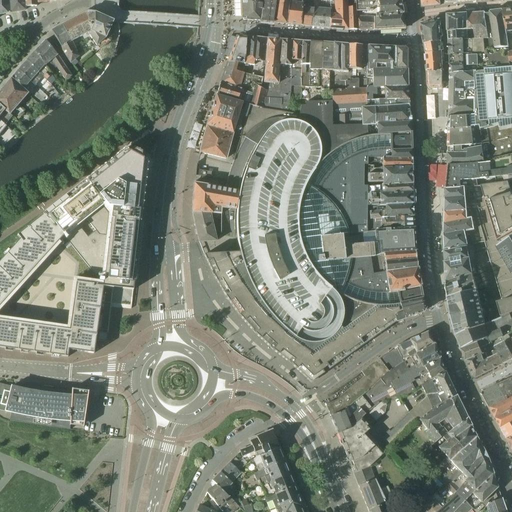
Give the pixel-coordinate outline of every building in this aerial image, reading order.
[(10,13),(9,0),(0,0),(0,15),(10,13)] [(24,0),(9,0),(10,13),(25,10),(25,7),(24,0)] [(252,0),(241,0),(243,20),(253,21),(252,0)] [(252,0),(253,21),(260,22),(262,0),(252,0)] [(277,0),(262,0),(260,22),(275,23),(277,0)] [(287,24),(289,0),(277,0),(275,23),(287,24)] [(289,0),(287,24),(302,26),(302,0),(289,0)] [(302,0),(302,26),(310,27),(311,20),(313,10),(313,1),(313,0),(302,0)] [(313,0),(313,1),(313,10),(311,20),(310,27),(329,29),(329,11),(329,6),(321,6),(321,0),(313,0)] [(329,29),(348,30),(348,19),(347,8),(347,1),(340,1),(335,1),(333,1),(328,0),(321,0),(321,6),(329,6),(329,11),(329,29)] [(380,0),(328,0),(333,1),(335,1),(340,1),(347,1),(347,8),(348,19),(348,30),(356,30),(356,18),(356,8),(356,4),(356,2),(380,0)] [(374,31),(380,30),(405,29),(402,15),(399,0),(380,0),(356,2),(356,4),(356,8),(356,18),(374,19),(374,31)] [(488,68),(505,67),(511,67),(509,53),(508,47),(504,11),(491,12),(486,13),(491,48),(486,49),(487,54),(483,54),(483,66),(484,69),(488,69),(488,68)] [(106,38),(106,37),(101,34),(91,30),(88,12),(63,25),(71,42),(89,33),(97,45),(101,41),(105,46),(111,41),(106,38)] [(106,37),(113,21),(95,13),(88,12),(91,30),(101,34),(106,37)] [(487,54),(486,49),(491,48),(486,13),(468,14),(470,40),(473,40),(474,55),(483,54),(487,54)] [(457,31),(457,40),(470,40),(468,14),(459,15),(459,31),(457,31)] [(448,16),(449,32),(449,41),(457,40),(457,31),(459,31),(459,15),(448,16)] [(356,18),(356,30),(374,31),(374,19),(356,18)] [(426,47),(442,45),(442,42),(441,21),(422,25),(425,44),(426,47)] [(61,47),(71,42),(63,25),(51,31),(58,42),(61,47)] [(236,64),(244,65),(247,38),(239,37),(236,39),(227,63),(235,64),(236,64),(236,65),(236,64)] [(250,65),(253,66),(256,38),(247,38),(244,65),(250,65)] [(263,78),(266,39),(256,38),(253,66),(254,66),(253,71),(252,76),(255,77),(255,76),(262,78),(263,78)] [(288,113),(290,98),(290,97),(290,92),(291,87),(291,80),(281,79),(282,67),(279,67),(282,41),(266,39),(263,78),(262,78),(260,88),(267,91),(262,109),(287,112),(288,113)] [(51,74),(51,73),(53,72),(52,71),(55,68),(51,62),(52,61),(58,56),(45,40),(35,52),(51,74)] [(474,55),(473,48),(473,40),(470,40),(457,40),(449,41),(450,55),(474,55)] [(291,60),(291,41),(282,41),(279,67),(282,67),(281,79),(291,80),(291,60)] [(291,60),(291,80),(291,87),(290,92),(290,97),(290,98),(295,98),(299,99),(300,96),(300,92),(300,87),(301,88),(302,42),(292,41),(291,41),(291,60)] [(78,63),(75,59),(78,56),(71,42),(61,47),(67,57),(74,67),(76,65),(78,63)] [(309,88),(310,43),(302,42),(301,88),(300,87),(300,92),(300,96),(299,99),(300,99),(309,100),(309,88)] [(321,59),(322,43),(310,43),(309,88),(315,88),(315,90),(319,90),(319,59),(321,59)] [(334,82),(333,44),(322,43),(321,59),(319,59),(319,90),(321,90),(329,91),(329,82),(334,82)] [(347,75),(347,45),(333,44),(334,82),(336,82),(337,83),(338,83),(339,82),(349,82),(349,75),(347,75)] [(360,46),(349,45),(347,45),(347,75),(349,75),(349,82),(339,82),(338,83),(337,83),(336,82),(334,82),(329,82),(329,91),(330,91),(332,91),(365,90),(367,88),(367,78),(367,71),(362,71),(362,66),(359,66),(360,58),(360,46)] [(442,52),(442,46),(442,45),(426,47),(427,53),(428,56),(443,55),(442,52)] [(395,70),(395,48),(366,46),(367,71),(367,78),(381,78),(381,79),(407,78),(407,70),(395,70)] [(405,48),(398,48),(395,48),(395,70),(407,70),(407,53),(407,50),(405,48)] [(26,61),(38,72),(47,80),(52,74),(51,73),(51,74),(35,52),(26,61)] [(484,69),(483,66),(483,54),(474,55),(450,55),(450,74),(473,73),(473,72),(484,72),(484,69)] [(429,72),(429,76),(444,75),(444,73),(444,71),(444,70),(443,70),(443,55),(428,56),(428,62),(429,72)] [(72,76),(67,69),(58,56),(52,61),(61,73),(66,80),(72,76)] [(30,81),(38,72),(26,61),(18,70),(30,81)] [(236,64),(235,64),(227,63),(220,83),(252,94),(254,84),(260,88),(262,78),(255,76),(255,77),(252,76),(243,74),(235,71),(236,67),(236,65),(236,64)] [(511,66),(511,67),(505,67),(488,68),(488,69),(484,69),(484,72),(473,72),(473,73),(450,74),(450,84),(450,99),(450,100),(450,108),(450,118),(469,116),(470,128),(480,127),(481,130),(499,125),(500,130),(511,127),(511,66)] [(23,89),(30,81),(18,70),(11,79),(23,89)] [(444,88),(444,84),(444,75),(429,76),(429,87),(433,90),(443,89),(444,88)] [(385,88),(407,87),(407,78),(381,79),(381,78),(367,78),(367,88),(376,87),(376,88),(385,88)] [(15,102),(18,105),(28,93),(23,89),(11,79),(2,89),(5,92),(16,101),(15,102)] [(267,91),(260,88),(254,84),(252,94),(220,83),(216,96),(241,104),(242,104),(255,107),(262,109),(267,91)] [(51,84),(46,88),(50,95),(56,90),(51,84)] [(376,95),(376,88),(376,87),(367,88),(365,90),(366,96),(372,96),(372,95),(376,95)] [(407,87),(385,88),(385,100),(385,101),(408,100),(407,87)] [(0,105),(10,114),(18,105),(15,102),(16,101),(5,92),(2,89),(0,91),(0,105)] [(372,96),(366,96),(365,90),(332,91),(332,105),(331,105),(332,126),(362,126),(362,125),(409,123),(408,100),(385,101),(385,100),(372,101),(372,96)] [(239,114),(242,104),(241,104),(216,96),(212,107),(239,115),(239,114)] [(331,102),(309,103),(305,103),(305,106),(300,106),(299,115),(288,113),(287,112),(287,113),(262,109),(255,107),(242,104),(239,114),(239,115),(212,107),(206,127),(232,134),(240,136),(233,161),(248,164),(243,177),(239,191),(237,204),(237,210),(236,217),(237,230),(273,228),(296,227),(298,227),(298,223),(298,218),(298,216),(298,213),(299,208),(299,205),(300,203),(301,198),(302,194),(302,193),(304,188),(307,183),(309,179),(311,175),(312,173),(314,171),(317,167),(320,164),(321,163),(324,160),(328,156),(334,151),(337,150),(341,147),(347,145),(349,143),(357,140),(365,138),(368,138),(373,137),(379,136),(382,136),(390,136),(390,137),(391,137),(391,138),(406,137),(409,135),(410,135),(410,133),(409,123),(362,125),(362,126),(332,126),(331,105),(331,102)] [(0,120),(4,124),(5,124),(5,125),(13,116),(10,114),(0,105),(0,120)] [(463,129),(470,128),(469,116),(450,118),(449,130),(463,129)] [(496,142),(511,138),(511,127),(500,130),(499,125),(481,130),(480,127),(470,128),(463,129),(449,130),(449,147),(449,148),(477,145),(496,143),(496,142)] [(226,159),(232,134),(206,127),(199,153),(226,159)] [(343,247),(347,246),(373,243),(374,257),(370,257),(373,274),(384,273),(382,263),(385,262),(384,254),(379,254),(379,242),(375,242),(375,232),(367,232),(347,235),(347,234),(342,222),(336,211),(335,210),(327,201),(316,192),(321,182),(328,173),(336,165),(346,159),(347,158),(356,153),(367,150),(378,148),(391,148),(391,146),(406,146),(407,146),(409,148),(411,148),(411,146),(410,137),(410,135),(409,135),(406,137),(391,138),(391,137),(390,137),(390,136),(382,136),(379,136),(373,137),(368,138),(365,138),(357,140),(349,143),(347,145),(341,147),(337,150),(334,151),(328,156),(324,160),(321,163),(320,164),(317,167),(314,171),(312,173),(311,175),(309,179),(307,183),(304,188),(302,193),(302,194),(301,198),(300,203),(299,205),(299,208),(298,213),(298,218),(298,223),(298,227),(296,227),(273,228),(274,236),(275,241),(276,246),(278,251),(279,256),(281,261),(283,266),(285,271),(288,275),(308,264),(307,264),(309,263),(312,268),(316,273),(320,278),(325,283),(330,288),(336,292),(342,295),(348,298),(354,301),(361,303),(367,304),(374,305),(381,306),(387,305),(394,305),(400,304),(400,303),(401,302),(401,303),(420,299),(420,298),(422,298),(422,297),(420,289),(420,288),(418,289),(418,288),(417,288),(404,290),(405,291),(403,291),(404,291),(399,292),(399,293),(398,293),(389,294),(388,294),(388,293),(375,294),(369,292),(364,291),(353,288),(344,282),(349,265),(349,259),(346,259),(345,260),(318,262),(318,257),(322,256),(322,253),(322,249),(320,237),(342,235),(343,247)] [(477,145),(449,148),(449,166),(474,164),(484,162),(484,163),(494,160),(494,159),(511,154),(511,138),(496,142),(496,143),(477,145)] [(411,151),(411,148),(409,148),(407,146),(406,146),(391,146),(391,148),(378,148),(367,150),(356,153),(347,158),(368,158),(390,159),(391,159),(411,159),(411,158),(411,151)] [(97,278),(133,282),(146,162),(141,159),(141,154),(140,153),(141,151),(137,149),(136,151),(134,150),(130,153),(124,150),(45,213),(97,278)] [(511,154),(494,159),(494,160),(484,163),(484,162),(474,164),(449,166),(447,182),(461,181),(473,180),(480,180),(511,175),(511,154)] [(368,166),(368,158),(347,158),(346,159),(336,165),(328,173),(321,182),(316,192),(327,201),(335,210),(367,208),(367,206),(367,195),(367,187),(367,186),(364,186),(364,170),(364,165),(368,166)] [(371,166),(371,168),(371,169),(411,168),(411,159),(391,159),(390,159),(368,158),(368,166),(371,166)] [(383,182),(383,185),(412,184),(411,168),(371,169),(371,168),(367,168),(367,174),(368,183),(383,182)] [(485,242),(502,302),(498,303),(502,317),(502,318),(510,315),(511,313),(511,181),(481,186),(484,194),(475,196),(467,199),(467,198),(466,198),(466,188),(462,188),(461,186),(461,181),(447,182),(447,186),(446,189),(447,189),(446,191),(445,236),(445,250),(468,246),(474,244),(485,242)] [(239,191),(195,184),(194,183),(192,213),(192,214),(193,214),(210,214),(210,215),(210,214),(211,214),(219,214),(221,214),(221,208),(222,209),(222,208),(237,210),(237,204),(239,191)] [(412,193),(412,184),(383,185),(381,185),(381,186),(367,187),(367,195),(412,193)] [(374,206),(374,207),(412,205),(412,204),(413,204),(412,193),(367,195),(367,206),(374,206)] [(375,232),(378,232),(376,219),(413,217),(412,205),(374,207),(371,207),(371,212),(369,212),(370,219),(367,219),(367,232),(375,232)] [(367,232),(367,219),(367,208),(335,210),(336,211),(342,222),(347,234),(347,235),(367,232)] [(0,260),(0,346),(66,356),(67,349),(92,353),(94,341),(107,342),(111,304),(130,306),(133,282),(97,278),(45,213),(17,235),(20,238),(0,260)] [(199,242),(216,241),(212,222),(211,218),(211,217),(210,215),(210,214),(193,214),(192,214),(199,242)] [(378,232),(413,229),(413,217),(376,219),(378,232)] [(240,287),(248,299),(288,275),(285,271),(283,266),(281,261),(279,256),(278,251),(276,246),(275,241),(274,236),(273,228),(237,230),(237,237),(238,245),(240,252),(222,254),(229,269),(240,287)] [(384,254),(415,252),(413,229),(378,232),(375,232),(375,242),(379,242),(379,254),(384,254)] [(322,249),(343,247),(342,235),(320,237),(322,249)] [(318,262),(345,260),(346,259),(349,259),(370,257),(374,257),(373,243),(347,246),(343,247),(322,249),(322,253),(322,256),(318,257),(318,262)] [(474,244),(468,246),(445,250),(446,263),(477,258),(474,244)] [(385,263),(416,260),(415,252),(384,254),(385,262),(385,263)] [(253,305),(248,299),(240,287),(229,269),(222,254),(204,255),(214,277),(226,297),(240,316),(256,334),(273,350),(292,365),(309,382),(312,382),(383,331),(373,317),(314,359),(304,352),(284,337),(268,322),(253,305)] [(385,272),(384,273),(373,274),(370,257),(349,259),(349,265),(344,282),(353,288),(364,291),(369,292),(375,294),(388,293),(388,294),(389,294),(385,272)] [(447,282),(447,283),(474,275),(480,274),(477,258),(446,263),(447,282)] [(385,272),(416,268),(417,268),(416,260),(385,263),(385,262),(382,263),(384,273),(385,272)] [(308,264),(288,275),(248,299),(253,305),(268,322),(284,337),(304,352),(314,359),(373,317),(383,331),(396,322),(405,319),(401,303),(401,302),(400,303),(400,304),(394,305),(387,305),(381,306),(374,305),(367,304),(361,303),(354,301),(348,298),(342,295),(336,292),(330,288),(325,283),(320,278),(316,273),(312,268),(309,263),(307,264),(308,264)] [(418,289),(420,288),(420,287),(417,268),(416,268),(385,272),(389,294),(398,293),(399,293),(399,292),(404,291),(403,291),(405,291),(404,290),(417,288),(418,288),(418,289)] [(480,274),(474,275),(447,283),(448,298),(449,298),(478,290),(485,288),(481,274),(480,274)] [(479,291),(478,290),(449,298),(450,306),(447,307),(452,327),(455,327),(457,336),(486,325),(486,324),(478,291),(479,291)] [(401,303),(405,319),(422,313),(424,311),(424,310),(423,305),(422,298),(420,298),(420,299),(401,303)] [(511,318),(510,315),(502,318),(502,317),(486,324),(486,325),(457,336),(462,349),(488,338),(490,343),(494,342),(503,337),(509,334),(509,335),(511,333),(511,318)] [(405,360),(434,344),(427,332),(398,345),(405,360)] [(511,339),(511,340),(509,335),(509,334),(503,337),(511,353),(511,339)] [(504,364),(511,359),(511,353),(503,337),(494,342),(495,344),(497,348),(496,348),(504,364)] [(490,344),(490,343),(488,338),(462,349),(467,361),(481,356),(487,353),(491,351),(489,347),(490,347),(489,345),(490,344)] [(497,348),(495,344),(494,342),(490,343),(490,344),(489,345),(490,347),(489,347),(491,351),(493,351),(495,357),(489,359),(469,368),(473,377),(477,378),(504,364),(496,348),(497,348)] [(417,371),(439,358),(434,344),(405,360),(402,361),(403,362),(389,372),(380,380),(386,388),(397,379),(416,368),(417,371)] [(402,361),(405,360),(398,345),(388,352),(378,359),(389,372),(403,362),(402,361)] [(469,368),(489,359),(487,353),(481,356),(467,361),(469,368)] [(415,389),(421,385),(422,385),(431,380),(445,373),(439,358),(417,371),(416,368),(397,379),(386,388),(380,380),(368,390),(379,403),(385,401),(406,396),(407,395),(415,390),(415,389)] [(380,380),(389,372),(378,359),(361,372),(365,377),(335,401),(326,404),(331,416),(342,412),(368,390),(380,380)] [(427,395),(450,384),(445,373),(431,380),(422,385),(421,385),(426,396),(427,396),(427,395)] [(506,399),(511,396),(511,378),(484,392),(483,395),(490,408),(507,399),(506,399)] [(0,409),(5,411),(11,413),(10,421),(66,429),(72,390),(25,383),(24,389),(12,386),(11,387),(0,384),(0,409)] [(426,396),(432,408),(433,409),(441,403),(455,395),(450,384),(427,395),(427,396),(426,396)] [(66,429),(70,430),(70,429),(70,426),(83,427),(88,391),(72,389),(72,390),(66,429)] [(352,428),(361,419),(364,416),(367,413),(368,412),(379,403),(368,390),(342,412),(331,416),(338,434),(352,428)] [(433,409),(432,408),(428,411),(421,417),(418,420),(425,428),(423,430),(434,443),(435,443),(442,437),(446,433),(447,434),(467,419),(455,395),(441,403),(433,409)] [(428,411),(432,408),(426,396),(425,397),(419,403),(416,405),(409,413),(415,423),(418,420),(421,417),(428,411)] [(511,396),(506,399),(507,399),(490,408),(496,419),(511,412),(511,411),(511,396)] [(386,405),(385,401),(379,403),(368,412),(376,421),(385,413),(380,409),(383,406),(386,405)] [(511,411),(511,412),(496,419),(502,429),(511,423),(511,411)] [(389,430),(380,438),(390,448),(415,423),(409,413),(390,431),(389,430)] [(338,434),(346,455),(354,474),(367,469),(370,467),(384,453),(372,440),(365,433),(370,428),(361,419),(352,428),(338,434)] [(463,431),(470,426),(467,419),(447,434),(446,433),(442,437),(435,443),(440,449),(447,442),(453,438),(454,438),(463,431)] [(511,423),(502,429),(508,439),(511,437),(511,423)] [(449,460),(475,437),(470,426),(463,431),(454,438),(453,438),(447,442),(440,449),(438,451),(436,453),(430,447),(427,450),(432,456),(427,460),(436,470),(447,458),(449,460)] [(254,451),(257,457),(279,448),(275,439),(276,438),(278,437),(279,436),(279,435),(279,433),(278,432),(278,431),(276,430),(275,430),(274,430),(273,430),(257,437),(258,440),(251,443),(252,446),(241,450),(244,456),(254,451)] [(483,451),(475,437),(449,460),(447,458),(436,470),(433,473),(446,487),(461,472),(462,473),(483,451)] [(261,470),(284,460),(279,448),(257,457),(253,460),(255,465),(256,465),(259,471),(261,471),(261,470)] [(486,458),(484,452),(483,451),(462,473),(461,472),(446,487),(453,495),(454,495),(459,490),(459,488),(467,479),(486,458)] [(244,466),(235,457),(230,462),(238,470),(244,466)] [(446,503),(441,507),(435,511),(454,511),(481,484),(492,474),(487,459),(486,458),(467,479),(459,488),(459,490),(454,495),(453,495),(446,503)] [(267,482),(289,473),(287,467),(288,466),(287,462),(285,462),(284,460),(261,470),(261,471),(259,471),(254,474),(256,480),(259,479),(261,485),(267,483),(267,482)] [(241,473),(238,470),(230,462),(225,467),(236,478),(241,473)] [(231,483),(236,478),(225,467),(220,472),(231,483)] [(390,511),(389,509),(397,506),(388,486),(380,490),(375,479),(370,467),(367,469),(354,474),(368,511),(390,511)] [(231,483),(220,472),(212,480),(217,485),(231,499),(233,497),(234,495),(233,494),(233,493),(232,493),(235,490),(232,483),(231,483)] [(265,498),(295,485),(289,473),(267,482),(267,483),(270,489),(269,491),(263,493),(265,498)] [(478,511),(489,501),(494,497),(499,493),(497,488),(492,475),(492,474),(481,484),(454,511),(468,511),(472,509),(474,510),(475,511),(478,511)] [(212,506),(210,510),(213,511),(217,511),(220,510),(222,511),(228,507),(232,511),(233,511),(235,510),(235,511),(239,507),(231,499),(217,485),(213,488),(211,487),(208,490),(208,492),(207,493),(216,504),(212,506)] [(300,498),(295,486),(295,485),(265,498),(267,502),(272,500),(276,508),(300,498)] [(494,497),(495,501),(487,504),(483,511),(482,511),(505,511),(501,499),(499,493),(494,497)] [(436,502),(431,498),(430,497),(420,507),(425,511),(435,511),(441,507),(436,502)] [(305,511),(303,505),(304,504),(302,500),(300,499),(300,498),(276,508),(277,511),(305,511)]
